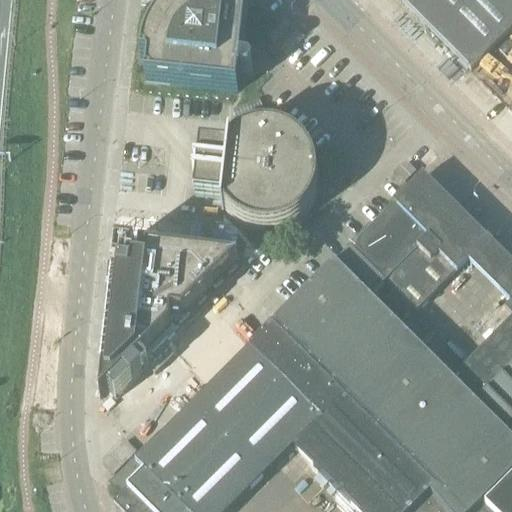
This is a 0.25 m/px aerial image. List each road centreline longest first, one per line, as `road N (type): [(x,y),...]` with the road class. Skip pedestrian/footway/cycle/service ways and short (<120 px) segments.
road 1 (unclassified): [(87,511),(77,382),(114,0)]
road 2 (tertiary): [(511,197),(316,0)]
